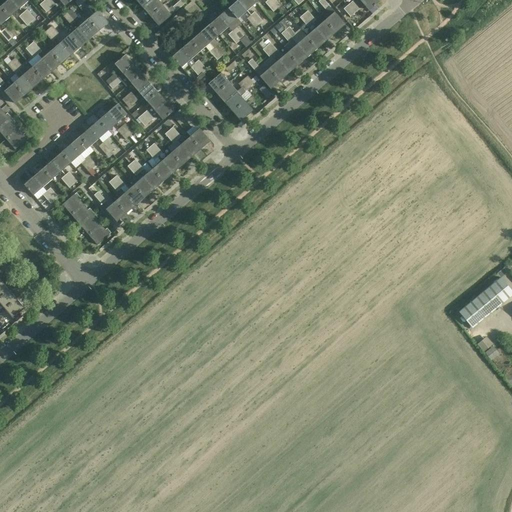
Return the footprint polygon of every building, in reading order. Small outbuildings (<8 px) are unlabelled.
[(20,9),(12,0),(7,0),(1,6),(10,17),(20,9)] [(29,1),(28,0),(12,0),(20,9),(29,1)] [(44,9),(53,1),(52,0),(45,0),(40,5),(44,9)] [(90,10),(95,6),(89,0),(82,0),(90,10)] [(151,0),(143,7),(151,17),(164,6),(159,1),(159,0),(151,0)] [(164,6),(151,17),(159,26),(172,15),(171,15),(176,11),(186,4),(182,0),(181,0),(173,8),(172,7),(169,9),(165,4),(164,6)] [(238,0),(229,8),(238,19),(244,15),(247,19),(251,16),(251,15),(248,11),(238,0)] [(257,3),(254,0),(238,0),(248,11),(257,3)] [(274,12),(278,9),(269,0),(266,3),(274,12)] [(269,0),(278,9),(282,5),(277,0),(269,0)] [(327,11),(331,7),(324,0),(320,0),(319,2),(327,11)] [(380,1),(379,0),(362,0),(361,1),(356,5),(357,5),(360,9),(365,5),(370,11),(380,1)] [(53,1),(44,9),(47,12),(56,4),(53,1)] [(347,13),(357,5),(356,5),(353,1),(344,9),(347,13)] [(357,5),(347,13),(351,17),(360,9),(357,5)] [(10,17),(1,6),(0,6),(0,23),(1,25),(10,17)] [(94,14),(89,18),(100,31),(109,23),(95,6),(90,10),(94,14)] [(238,19),(229,8),(220,17),(229,27),(238,19)] [(28,10),(24,13),(23,14),(31,23),(36,19),(28,10)] [(72,10),(68,13),(76,22),(80,19),(72,10)] [(316,20),(312,15),(308,11),(304,14),(312,24),(316,20)] [(251,15),(251,16),(259,25),(263,21),(255,12),(251,15)] [(325,20),(336,33),(346,24),(335,12),(325,20)] [(76,22),(68,13),(64,16),(72,26),(76,22)] [(28,26),(31,23),(23,14),(20,17),(28,26)] [(300,18),(308,27),(312,24),(304,14),(300,18)] [(255,28),(259,25),(251,16),(247,19),(255,28)] [(229,27),(220,17),(210,25),(220,36),(229,27)] [(100,31),(89,18),(80,27),(91,39),(100,31)] [(298,36),(295,33),(299,30),(294,23),(290,27),(284,20),(280,24),(294,40),(298,36)] [(336,33),(325,20),(316,28),(327,41),(336,33)] [(280,24),(276,27),(290,43),(294,40),(280,24)] [(220,36),(210,25),(201,33),(210,44),(220,36)] [(5,30),(13,39),(17,35),(9,26),(5,30)] [(49,29),(57,39),(61,35),(53,26),(49,29)] [(91,39),(80,27),(70,35),(81,47),(91,39)] [(237,28),(232,32),(240,41),(245,37),(237,28)] [(307,36),(312,42),(318,49),(327,41),(316,28),(312,32),(307,36)] [(57,39),(49,29),(45,33),(53,42),(57,39)] [(9,42),(13,39),(5,30),(1,33),(9,42)] [(237,44),(240,41),(232,32),(229,35),(237,44)] [(210,44),(201,33),(191,41),(201,52),(210,44)] [(81,47),(70,35),(61,43),(72,55),(81,47)] [(309,57),(312,54),(318,49),(312,42),(307,36),(302,41),(298,36),(294,40),(297,44),(309,57)] [(288,53),(299,65),(309,57),(297,44),(294,40),(290,43),(284,48),(288,53)] [(201,52),(191,41),(182,49),(192,60),(201,52)] [(34,42),(30,45),(38,55),(42,52),(34,42)] [(52,51),(63,63),(72,55),(61,43),(52,51)] [(271,43),(267,47),(275,56),(279,52),(271,43)] [(38,55),(30,45),(26,49),(34,58),(38,55)] [(214,48),(222,57),(225,54),(218,45),(214,48)] [(267,47),(263,50),(271,59),(275,56),(267,47)] [(218,61),(222,57),(214,48),(210,51),(218,61)] [(182,49),(173,57),(182,68),(188,63),(191,68),(195,64),(192,60),(182,49)] [(53,72),(63,63),(52,51),(51,51),(42,59),(53,72)] [(279,60),(290,73),(299,65),(288,53),(283,56),(279,52),(275,56),(279,61),(279,60)] [(115,64),(123,73),(135,64),(126,55),(115,64)] [(15,58),(12,61),(20,71),(24,68),(15,58)] [(44,80),(53,72),(42,59),(33,67),(44,80)] [(249,63),(256,71),(256,72),(260,69),(252,59),(249,63)] [(281,81),(290,73),(279,60),(279,61),(270,68),(281,81)] [(20,71),(12,61),(8,65),(16,74),(20,71)] [(195,64),(203,73),(207,70),(199,61),(195,64)] [(239,65),(235,61),(226,69),(229,73),(239,65)] [(143,73),(135,64),(123,73),(119,77),(123,81),(122,82),(126,87),(131,83),(143,73)] [(199,77),(203,73),(195,64),(191,68),(199,77)] [(35,88),(44,80),(33,67),(24,75),(35,88)] [(261,77),(271,89),(281,81),(270,68),(261,77)] [(110,85),(119,77),(116,73),(107,81),(110,85)] [(151,83),(143,73),(131,83),(139,92),(151,83)] [(222,73),(209,84),(217,94),(230,82),(222,73)] [(25,96),(35,88),(24,75),(14,83),(25,96)] [(242,88),(251,80),(248,76),(239,84),(242,88)] [(256,76),(251,80),(242,88),(245,92),(259,80),(256,76)] [(119,77),(110,85),(113,89),(122,82),(123,81),(119,77)] [(238,91),(230,82),(217,94),(225,102),(238,91)] [(16,104),(25,96),(14,83),(5,91),(16,104)] [(159,92),(151,83),(139,92),(147,101),(159,92)] [(238,91),(225,102),(233,112),(246,100),(241,95),(245,92),(242,88),(238,91)] [(135,96),(132,92),(122,100),(126,104),(135,96)] [(159,92),(147,101),(152,107),(148,110),(151,114),(167,101),(159,92)] [(264,95),(255,103),(258,107),(268,99),(264,95)] [(135,96),(126,104),(129,108),(138,100),(135,96)] [(254,110),(246,100),(233,112),(241,121),(254,110)] [(164,120),(175,111),(167,101),(151,114),(155,119),(159,115),(164,120)] [(128,114),(118,103),(108,112),(118,123),(128,114)] [(8,113),(6,115),(2,110),(0,110),(0,128),(12,118),(8,113)] [(138,118),(142,123),(151,114),(148,110),(138,118)] [(118,123),(108,112),(99,120),(109,131),(118,123)] [(151,114),(142,123),(145,126),(155,119),(151,114)] [(192,127),(197,124),(189,114),(184,118),(192,127)] [(0,132),(7,140),(19,130),(14,124),(16,123),(12,118),(0,128),(0,132)] [(109,131),(99,120),(90,128),(99,139),(109,131)] [(122,127),(130,136),(134,133),(126,124),(122,127)] [(126,140),(130,136),(122,127),(118,131),(126,140)] [(173,127),(169,131),(178,140),(181,137),(173,127)] [(99,139),(90,128),(81,136),(90,147),(99,139)] [(211,141),(200,128),(191,136),(202,149),(211,141)] [(25,134),(24,135),(19,130),(7,140),(16,150),(28,140),(29,138),(25,134)] [(178,140),(169,131),(166,134),(173,143),(178,140)] [(90,147),(81,136),(71,144),(81,155),(90,147)] [(202,149),(191,136),(181,145),(192,157),(202,149)] [(120,154),(107,140),(103,143),(111,152),(116,157),(120,154)] [(107,156),(111,152),(103,143),(99,147),(107,156)] [(81,155),(71,144),(62,152),(71,163),(81,155)] [(155,144),(151,147),(159,156),(163,153),(155,144)] [(192,157),(181,145),(172,153),(183,165),(192,157)] [(159,156),(151,147),(147,150),(155,160),(159,156)] [(71,163),(62,152),(53,160),(62,171),(71,163)] [(183,165),(172,153),(163,161),(174,174),(183,165)] [(89,156),(85,159),(84,159),(93,169),(97,165),(89,156)] [(89,172),(93,169),(84,159),(81,163),(89,172)] [(62,171),(53,160),(43,168),(53,179),(62,171)] [(136,160),(132,163),(140,172),(144,169),(136,160)] [(174,174),(163,161),(153,169),(164,182),(174,174)] [(136,176),(140,172),(132,163),(128,167),(136,176)] [(53,179),(43,168),(34,177),(43,187),(53,179)] [(164,182),(153,169),(144,177),(155,190),(164,182)] [(66,175),(74,185),(78,182),(70,172),(66,175)] [(70,188),(74,185),(66,175),(62,179),(70,188)] [(117,176),(113,179),(121,189),(126,186),(117,176)] [(43,187),(34,177),(24,185),(34,196),(43,187)] [(155,190),(144,177),(135,185),(145,198),(155,190)] [(121,189),(113,179),(109,183),(117,192),(121,189)] [(136,206),(145,198),(135,185),(129,190),(126,186),(121,189),(125,193),(136,206)] [(47,192),(55,201),(59,198),(51,188),(47,192)] [(51,205),(55,201),(47,192),(43,195),(51,205)] [(99,192),(95,196),(103,205),(107,202),(99,192)] [(116,202),(127,214),(136,206),(125,193),(116,202)] [(77,194),(75,195),(63,205),(72,216),(84,205),(79,199),(81,198),(77,194)] [(127,214),(116,202),(107,209),(118,222),(127,214)] [(90,209),(88,210),(84,205),(72,216),(81,226),(94,214),(90,209)] [(89,236),(102,225),(97,219),(98,218),(94,214),(81,226),(89,236)] [(108,229),(106,230),(102,225),(89,236),(98,245),(110,235),(110,234),(111,233),(108,229)] [(459,310),(472,326),(511,293),(511,288),(501,275),(459,310)] [(0,298),(9,291),(2,282),(0,283),(0,298)] [(17,300),(9,291),(0,298),(0,303),(5,310),(6,308),(17,300)] [(24,308),(17,300),(6,308),(5,310),(13,319),(24,308)] [(477,344),(483,352),(492,344),(486,337),(477,344)] [(493,345),(485,352),(491,359),(499,352),(493,345)]
